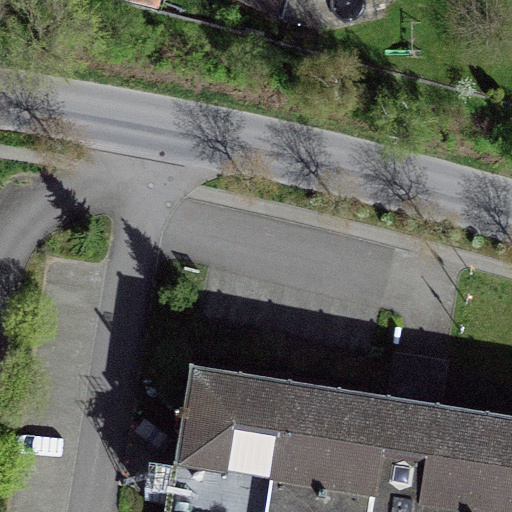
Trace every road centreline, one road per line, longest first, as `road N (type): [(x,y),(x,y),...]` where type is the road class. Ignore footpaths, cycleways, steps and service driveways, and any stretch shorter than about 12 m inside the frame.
road 1 (residential): [(0,102),(276,150),(511,213)]
road 2 (unknown): [(62,161),(9,238),(0,265)]
